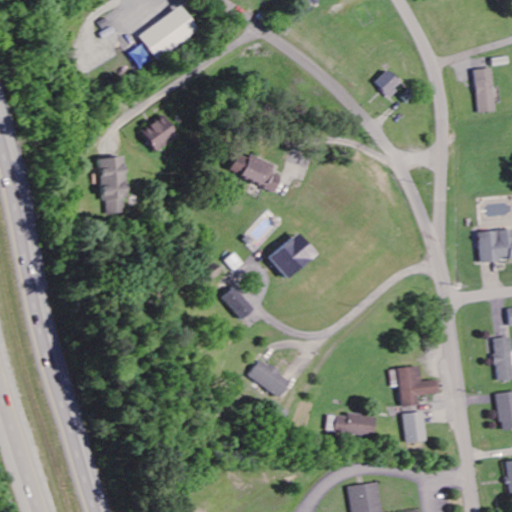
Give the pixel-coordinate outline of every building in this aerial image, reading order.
[(139,38),(157,63),(199,32),(181,7),(139,38)] [(494,68),(510,66),(509,58),(493,60),(494,68)] [(498,112),(492,70),(475,72),(480,115),(498,112)] [(376,85),(390,99),(403,84),(389,71),(376,85)] [(143,132),(157,154),(180,139),(166,118),(143,132)] [(282,178),(272,175),(275,165),(249,157),(248,160),(235,156),(229,177),(279,191),(282,178)] [(102,161),(108,216),(130,214),(125,158),(102,161)] [(511,229),(479,232),(482,262),(511,259),(511,229)] [(269,257),(286,279),(316,255),(299,233),(269,257)] [(227,261),(236,272),(245,264),(236,253),(227,261)] [(211,280),(224,274),(219,264),(206,269),(211,280)] [(224,297),(242,319),(254,310),(236,288),(224,297)] [(494,339),(499,382),(511,379),(511,348),(510,337),(494,339)] [(250,378),(282,398),(293,380),(261,360),(250,378)] [(440,394),(439,380),(422,382),(421,367),(392,369),(394,388),(401,388),(403,407),(420,406),(420,396),(440,394)] [(511,392),(498,394),(502,431),(511,429),(511,392)] [(378,418),(349,413),(349,417),(331,415),(329,431),(375,438),(378,418)] [(405,414),(406,443),(427,442),(425,413),(405,414)]
